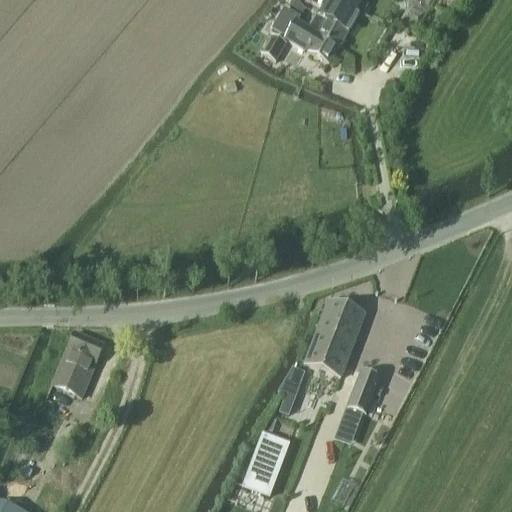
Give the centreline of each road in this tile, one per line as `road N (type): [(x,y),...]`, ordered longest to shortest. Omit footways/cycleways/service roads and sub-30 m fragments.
road 1 (unclassified): [(511,204),(402,250),(225,303),(0,317)]
road 2 (track): [(72,511),(111,443),(146,354),(147,313)]
